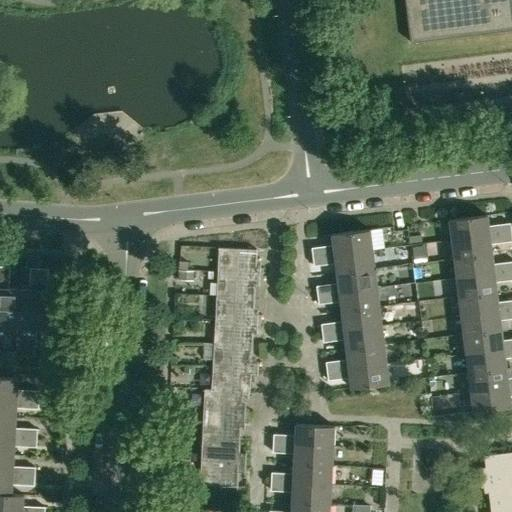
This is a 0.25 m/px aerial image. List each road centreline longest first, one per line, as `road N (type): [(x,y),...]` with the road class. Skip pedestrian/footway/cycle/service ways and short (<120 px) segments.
road 1 (residential): [(110,511),(129,215)]
road 2 (tertiary): [(310,193),(511,169)]
road 3 (unclassified): [(310,193),(285,0)]
road 4 (tertiary): [(129,215),(310,193)]
road 5 (unclassified): [(129,215),(0,213)]
